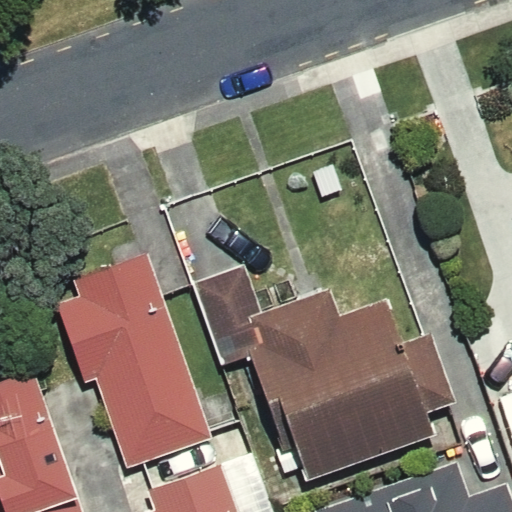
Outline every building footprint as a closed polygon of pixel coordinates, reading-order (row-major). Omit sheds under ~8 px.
[(85,385),(98,380),(128,467),(212,438),(148,253),(74,279),(80,297),(57,305),(85,385)] [(245,264),(191,284),(221,367),(249,357),(283,450),(295,446),(307,479),(433,434),(425,414),(458,402),(433,333),(405,343),(388,296),(344,312),(334,284),(262,310),(245,264)] [(85,511),(35,370),(0,381),(0,511),(85,511)] [(511,511),(511,487),(510,481),(471,495),(459,460),(312,511),(311,511),(511,511)] [(238,511),(221,462),(146,489),(154,510),(149,511),(238,511)]
